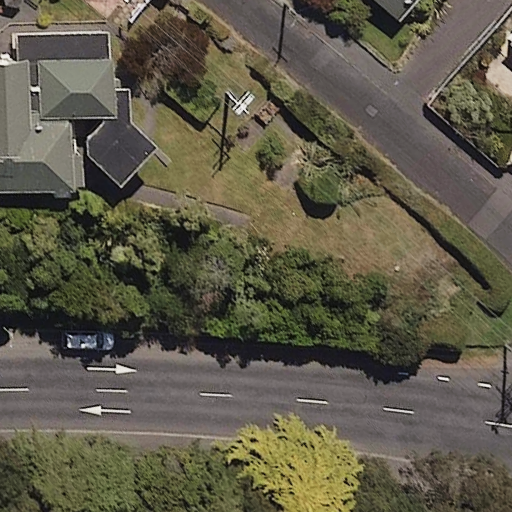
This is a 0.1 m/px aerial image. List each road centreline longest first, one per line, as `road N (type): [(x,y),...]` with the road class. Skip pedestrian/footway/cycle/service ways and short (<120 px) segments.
road 1 (secondary): [(0,387),(289,398),(511,424)]
road 2 (residential): [(240,0),(511,228)]
